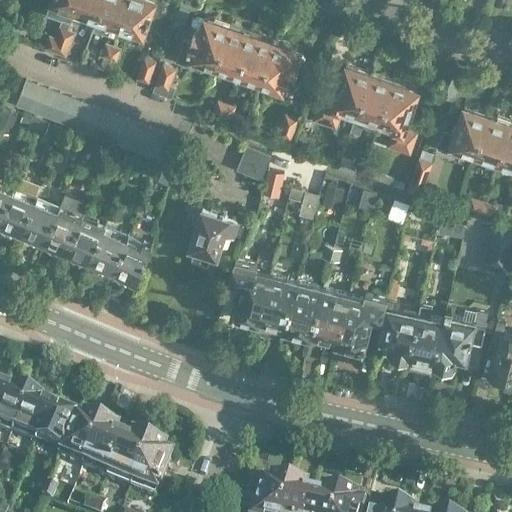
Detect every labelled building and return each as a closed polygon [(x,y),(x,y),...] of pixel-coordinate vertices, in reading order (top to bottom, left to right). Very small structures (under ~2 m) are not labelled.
[(60,23),(67,26),(71,15),(75,0),(47,0),(49,0),(45,13),(61,19),(60,23)] [(75,0),(71,15),(94,23),(101,0),(75,0)] [(101,0),(94,23),(117,32),(128,0),(101,0)] [(128,0),(117,32),(140,40),(150,12),(160,15),(164,0),(163,0),(128,0)] [(183,36),(175,60),(190,65),(192,61),(213,68),(229,24),(204,16),(203,19),(195,17),(193,19),(191,23),(194,26),(189,39),(189,38),(183,36)] [(49,33),(45,44),(66,52),(70,42),(62,39),(67,26),(60,23),(55,35),(49,33)] [(226,72),(236,76),(251,32),(229,24),(213,68),(215,65),(227,69),(226,72)] [(67,26),(62,39),(70,42),(75,29),(67,26)] [(245,76),(259,80),(273,40),(251,32),(236,76),(244,79),(245,76)] [(102,53),(108,55),(113,42),(107,40),(102,53)] [(273,40),(259,80),(273,85),(272,88),(281,92),(287,75),(291,76),(290,78),(293,79),(295,76),(294,76),(299,61),(302,62),(304,57),(300,53),(295,51),(296,48),(273,40)] [(113,42),(108,55),(117,58),(122,45),(113,42)] [(138,76),(149,80),(156,59),(145,56),(138,76)] [(155,82),(153,90),(172,97),(176,85),(170,83),(176,66),(164,62),(156,83),(155,82)] [(349,130),(350,131),(371,72),(346,63),(332,100),(320,96),(313,118),(336,126),(342,109),(355,114),(349,130)] [(371,72),(350,131),(358,134),(364,117),(378,122),(393,80),(371,72)] [(16,104),(28,108),(38,83),(26,78),(16,104)] [(393,80),(378,122),(393,127),(387,144),(409,152),(416,130),(404,126),(417,89),(393,80)] [(28,108),(39,113),(49,87),(38,83),(28,108)] [(49,87),(39,113),(50,117),(60,91),(49,87)] [(72,96),(60,91),(50,117),(61,121),(72,96)] [(72,96),(61,121),(72,126),(82,100),(72,96)] [(215,111),(222,113),(226,101),(219,99),(215,111)] [(93,104),(82,100),(72,126),(83,130),(93,104)] [(226,101),(222,113),(231,117),(235,105),(226,101)] [(105,109),(93,104),(83,130),(94,135),(105,109)] [(459,151),(472,156),(487,115),(463,106),(459,118),(458,118),(453,132),(443,129),(436,148),(447,152),(448,151),(458,154),(459,151)] [(94,135),(105,139),(116,113),(105,109),(94,135)] [(277,134),(291,139),(299,116),(285,111),(277,134)] [(24,112),(20,121),(23,122),(30,124),(28,128),(36,131),(41,119),(24,112)] [(116,113),(105,139),(117,143),(127,118),(116,113)] [(496,118),(487,115),(472,156),(496,164),(510,121),(497,116),(496,118)] [(117,143),(128,148),(138,122),(127,118),(117,143)] [(41,119),(36,131),(44,134),(49,122),(41,119)] [(511,121),(510,121),(496,164),(511,170),(511,121)] [(128,148),(139,152),(149,126),(138,122),(128,148)] [(139,152),(150,156),(160,131),(149,126),(139,152)] [(150,156),(161,161),(171,135),(160,131),(150,156)] [(79,134),(75,147),(80,148),(84,135),(79,134)] [(80,148),(91,152),(96,140),(84,135),(80,148)] [(171,135),(161,161),(173,165),(179,152),(183,140),(171,135)] [(174,166),(169,182),(184,187),(193,156),(190,155),(194,144),(183,140),(179,152),(174,163),(173,165),(174,166)] [(238,168),(262,177),(272,153),(248,144),(238,168)] [(121,165),(137,171),(142,157),(126,151),(121,165)] [(409,187),(421,191),(432,161),(420,157),(409,187)] [(159,178),(167,181),(172,169),(163,166),(159,178)] [(0,219),(14,186),(0,180),(0,219)] [(272,204),(286,208),(290,196),(292,186),(278,182),(272,204)] [(14,186),(0,219),(0,225),(5,230),(7,228),(13,230),(14,227),(21,230),(19,233),(20,234),(21,233),(36,195),(40,187),(32,183),(28,192),(14,186)] [(290,196),(303,200),(300,212),(314,216),(320,192),(306,189),(292,186),(290,196)] [(329,186),(324,204),(340,209),(344,190),(329,186)] [(59,205),(43,243),(43,242),(51,248),(52,247),(59,249),(60,246),(67,249),(65,252),(66,252),(82,213),(88,199),(65,190),(59,204),(59,205)] [(36,195),(21,233),(28,239),(30,237),(36,240),(37,237),(44,239),(42,243),(43,243),(59,205),(59,204),(36,195)] [(470,195),(466,207),(480,212),(484,200),(470,195)] [(484,200),(480,212),(503,219),(507,208),(484,200)] [(241,233),(248,212),(239,209),(237,216),(225,213),(227,208),(213,204),(212,208),(203,205),(190,243),(196,245),(193,254),(208,259),(211,250),(218,252),(226,229),(233,231),(233,230),(241,233)] [(89,261),(105,223),(82,213),(66,252),(66,253),(66,252),(74,258),(75,256),(82,259),(83,255),(89,258),(88,262),(89,262),(89,261)] [(105,223),(89,261),(97,267),(98,265),(105,268),(106,265),(112,267),(111,271),(112,272),(112,271),(113,271),(128,232),(105,223)] [(484,266),(511,268),(511,225),(488,223),(484,266)] [(128,232),(113,271),(119,277),(121,275),(127,277),(129,274),(136,277),(134,280),(135,281),(151,242),(128,232)] [(327,245),(324,256),(340,261),(343,249),(327,245)] [(230,315),(256,321),(269,273),(254,269),(256,260),(234,255),(229,277),(238,279),(230,315)] [(269,273),(256,321),(275,326),(276,322),(284,324),(296,279),(269,273)] [(322,285),(310,331),(319,333),(318,337),(335,342),(348,292),(329,287),(331,278),(325,277),(323,285),(322,285)] [(322,285),(296,279),(283,329),(309,335),(310,331),(322,285)] [(386,297),(381,318),(385,319),(380,339),(391,342),(388,351),(408,356),(408,354),(417,313),(398,308),(400,301),(396,300),(401,282),(392,280),(387,298),(386,297)] [(381,318),(386,297),(386,295),(366,290),(364,295),(348,292),(335,342),(362,348),(370,315),(381,318)] [(434,360),(443,316),(443,319),(429,316),(432,305),(420,302),(418,313),(417,313),(408,354),(434,360)] [(443,316),(434,360),(453,365),(455,355),(466,358),(471,338),(482,341),(489,311),(477,309),(474,320),(444,313),(443,316)] [(511,336),(502,334),(506,321),(497,319),(488,347),(498,349),(491,379),(511,383),(511,336)] [(4,388),(0,397),(0,445),(7,448),(29,394),(17,389),(14,391),(4,388)] [(41,398),(29,394),(7,448),(30,458),(52,407),(42,403),(41,398)] [(52,407),(30,458),(54,468),(58,459),(75,419),(76,417),(73,416),(73,411),(65,408),(61,411),(52,407)] [(75,419),(58,459),(68,464),(71,458),(84,464),(101,423),(85,417),(83,422),(75,419)] [(101,423),(84,464),(97,469),(95,475),(105,479),(122,437),(115,435),(117,430),(101,423)] [(118,478),(132,484),(149,442),(133,436),(131,441),(122,437),(105,479),(116,483),(118,478)] [(132,484),(130,488),(155,499),(166,469),(170,460),(169,459),(170,455),(168,451),(165,450),(165,449),(149,442),(132,484)] [(263,483),(254,511),(280,511),(289,483),(273,479),(271,485),(263,483)] [(42,497),(52,502),(58,487),(48,483),(42,497)] [(307,511),(313,493),(305,491),(306,487),(289,483),(280,511),(307,511)] [(313,493),(307,511),(334,511),(340,493),(323,489),(321,495),(313,493)] [(334,511),(360,511),(363,506),(354,503),(356,497),(340,493),(334,511)] [(84,510),(88,511),(92,511),(98,499),(90,495),(84,510)] [(98,499),(92,511),(102,511),(107,502),(98,499)] [(397,511),(399,508),(397,507),(394,503),(388,502),(384,504),(373,502),(370,511),(397,511)]
